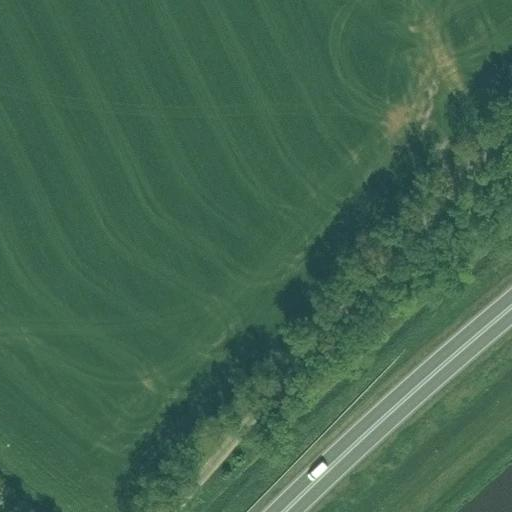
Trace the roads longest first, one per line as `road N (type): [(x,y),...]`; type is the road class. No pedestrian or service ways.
road 1 (unclassified): [(170,511),(465,166),(511,129)]
road 2 (trunk): [(287,511),(511,307)]
